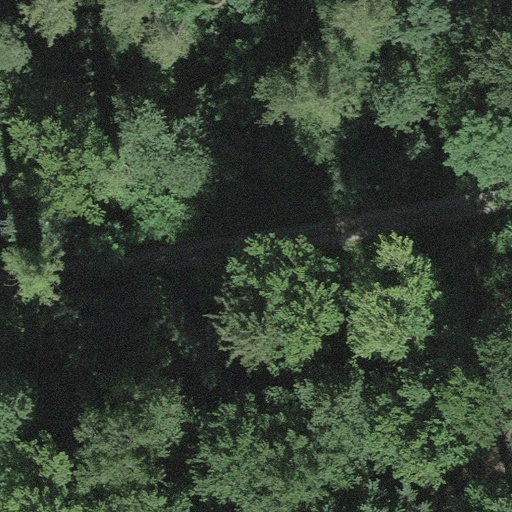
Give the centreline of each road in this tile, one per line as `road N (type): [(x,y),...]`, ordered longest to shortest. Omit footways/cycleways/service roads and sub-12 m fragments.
road 1 (track): [(511,191),(0,289)]
road 2 (track): [(511,426),(424,511)]
